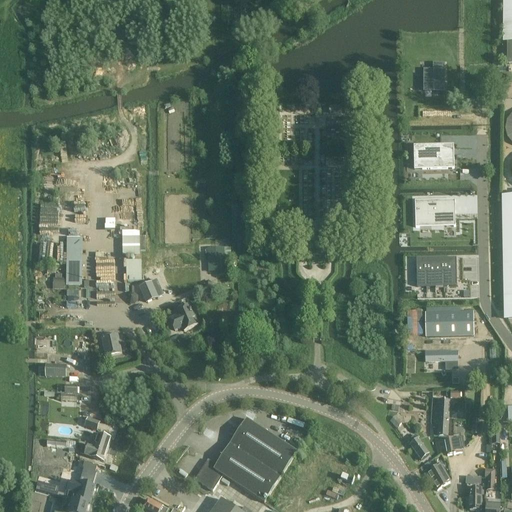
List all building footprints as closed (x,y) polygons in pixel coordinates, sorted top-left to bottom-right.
[(424,71),(424,77),(425,77),(425,92),(443,92),(443,71),(444,71),(444,65),(434,65),(434,71),(424,71)] [(454,146),(414,147),(414,171),(454,170),(454,146)] [(457,202),(417,205),(419,229),(458,226),(457,202)] [(310,235),(309,257),(324,257),(324,235),(310,235)] [(67,239),(66,287),(79,287),(80,239),(67,239)] [(224,249),(216,249),(217,272),(225,272),(224,249)] [(434,259),(426,260),(426,288),(435,288),(434,259)] [(443,259),(434,259),(435,288),(444,287),(443,259)] [(452,259),(443,259),(444,287),(452,287),(452,280),(452,273),(452,266),(452,259)] [(426,260),(416,260),(417,288),(426,288),(426,260)] [(65,280),(53,279),(53,290),(64,290),(65,280)] [(129,293),(126,297),(126,302),(130,305),(135,305),(138,301),(138,296),(134,293),(134,287),(129,287),(129,293)] [(156,288),(141,296),(147,308),(150,307),(148,303),(161,297),(156,288)] [(199,326),(190,307),(175,314),(177,317),(170,321),(175,332),(182,329),(184,333),(199,326)] [(473,312),(425,314),(426,338),(474,336),(473,312)] [(122,354),(118,336),(102,339),(106,357),(122,354)] [(457,353),(426,354),(426,363),(448,363),(448,370),(457,369),(457,353)] [(67,367),(46,366),(45,378),(67,379),(67,367)] [(77,387),(65,386),(65,394),(77,395),(77,387)] [(449,402),(440,402),(438,438),(447,438),(449,402)] [(465,409),(461,402),(453,407),(457,413),(465,409)] [(401,425),(395,418),(390,423),(397,429),(401,425)] [(99,423),(88,419),(85,427),(97,431),(99,423)] [(246,422),(230,446),(281,479),(298,453),(290,448),(248,421),(246,422)] [(94,434),(89,448),(107,454),(111,440),(99,436),(94,434)] [(419,442),(416,437),(408,443),(411,447),(421,462),(429,456),(419,442)] [(464,447),(462,438),(444,442),(447,457),(462,454),(461,448),(464,447)] [(292,444),(290,448),(298,453),(298,454),(301,449),(292,444)] [(82,446),(80,455),(85,456),(104,462),(107,454),(89,448),(88,448),(82,446)] [(208,461),(195,481),(213,493),(223,477),(264,504),(281,479),(230,446),(217,466),(208,461)] [(84,464),(83,470),(95,473),(97,468),(84,464)] [(428,465),(420,469),(422,474),(428,471),(427,470),(430,468),(428,465)] [(447,478),(440,467),(427,475),(437,492),(448,485),(445,480),(447,478)] [(494,472),(486,471),(485,478),(488,478),(487,490),(494,491),(494,472)] [(37,484),(35,492),(63,499),(86,506),(89,506),(93,488),(79,484),(78,485),(67,482),(63,496),(56,494),(57,489),(37,484)] [(481,490),(471,490),(471,496),(470,496),(470,511),(481,511),(482,497),(481,497),(481,490)] [(54,511),(84,511),(86,506),(63,499),(59,511),(54,511)] [(168,511),(169,511),(149,501),(146,506),(145,505),(142,510),(143,511),(142,511),(168,511)] [(238,511),(222,501),(213,511),(238,511)]
